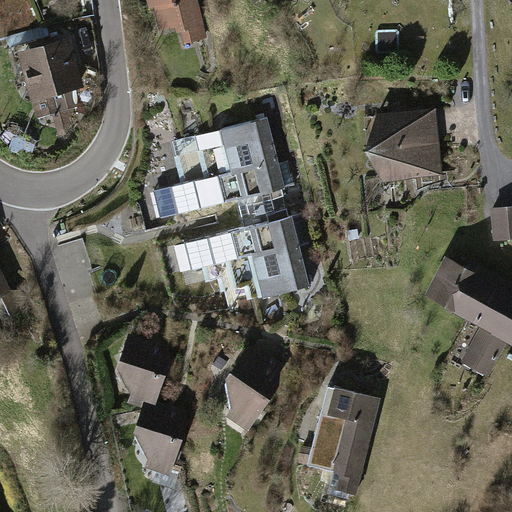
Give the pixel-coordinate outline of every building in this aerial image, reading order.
[(0,0),(0,39),(43,28),(31,0),(0,0)] [(200,21),(194,0),(156,0),(163,26),(178,22),(179,26),(200,21)] [(61,42),(57,29),(49,31),(49,36),(11,47),(20,82),(29,79),(34,96),(36,95),(42,115),(74,106),(73,85),(79,83),(67,41),(61,42)] [(388,114),(377,115),(380,140),(390,139),(393,176),(437,173),(435,145),(431,146),(430,136),(434,136),(431,109),(388,113),(388,114)] [(279,163),(267,117),(174,139),(185,182),(154,190),(161,216),(294,184),(288,160),(279,163)] [(511,206),(493,208),(495,237),(511,236),(511,206)] [(309,242),(302,212),(188,241),(194,268),(206,265),(210,280),(221,277),(225,291),(248,285),(251,298),(309,284),(299,245),(309,242)] [(511,294),(449,260),(431,292),(511,336),(511,294)] [(0,294),(7,291),(17,311),(27,307),(21,294),(19,291),(16,291),(8,290),(0,273),(0,294)] [(487,374),(505,342),(483,330),(465,362),(487,374)] [(146,401),(153,404),(163,373),(161,373),(165,361),(162,360),(164,354),(160,353),(162,348),(129,337),(125,350),(129,357),(125,370),(129,378),(136,380),(132,397),(146,401)] [(231,411),(249,423),(268,397),(266,396),(273,386),(271,384),(274,379),(271,377),(280,362),(275,358),(262,355),(257,361),(245,353),(237,363),(239,373),(231,383),(233,392),(240,397),(231,411)] [(353,491),(377,397),(342,389),(342,387),(335,385),(335,386),(328,385),(309,463),(334,470),(328,493),(348,497),(350,490),(353,491)] [(149,460),(169,467),(173,458),(178,459),(181,451),(176,449),(180,437),(178,436),(182,425),(179,424),(181,418),(177,417),(178,412),(153,404),(146,401),(142,414),(145,422),(141,434),(146,442),(153,445),(149,460)]
